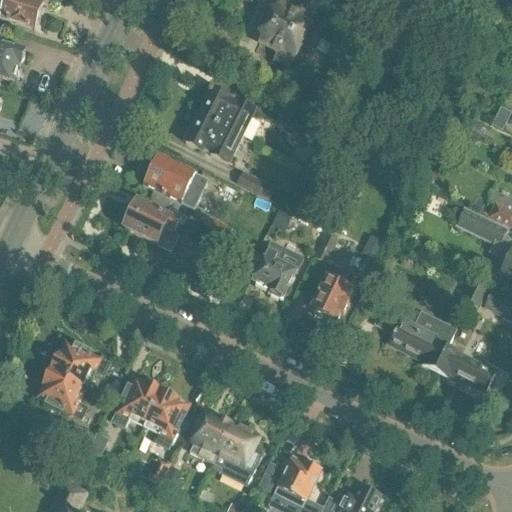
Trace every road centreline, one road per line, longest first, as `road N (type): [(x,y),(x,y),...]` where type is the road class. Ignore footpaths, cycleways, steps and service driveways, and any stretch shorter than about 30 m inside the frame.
road 1 (residential): [(511,491),(13,243)]
road 2 (secondary): [(13,243),(134,0)]
